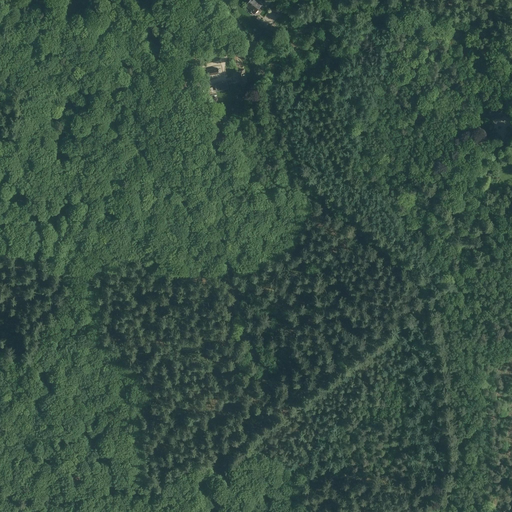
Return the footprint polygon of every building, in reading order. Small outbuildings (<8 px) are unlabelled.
[(253,10),(251,12),(254,14),(263,3),(260,1),(259,2),(257,0),(250,0),(246,5),(253,10)] [(281,10),(280,9),(276,5),(272,10),(277,14),(281,10)] [(245,84),(245,81),(247,81),(244,70),(236,72),(239,83),(241,82),(242,85),(243,86),(245,85),(245,84)] [(227,81),(222,83),(214,84),(216,92),(223,90),(223,89),(228,87),(227,81)] [(492,112),(496,118),(498,117),(504,114),(500,107),(499,106),(493,109),(494,110),(494,111),(492,112)]
